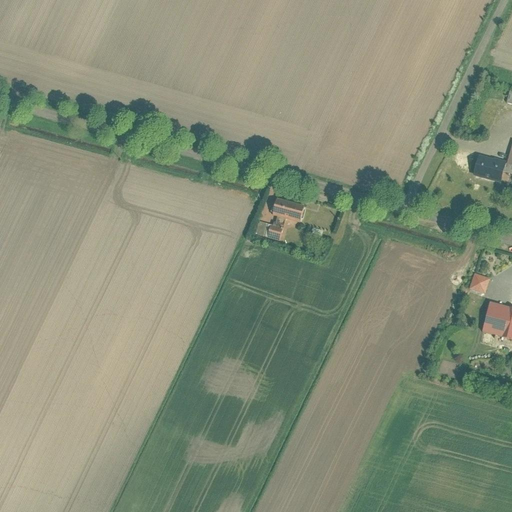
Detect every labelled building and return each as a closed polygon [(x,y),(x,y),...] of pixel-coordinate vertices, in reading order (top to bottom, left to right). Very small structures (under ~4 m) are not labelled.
[(474,177),(502,186),(505,174),(508,165),(480,157),(474,177)] [(306,207),(278,199),(273,217),(301,224),(306,207)] [(280,243),(283,230),(271,227),(268,240),(280,243)] [(472,292),(486,296),(491,279),(476,276),(472,292)] [(511,330),(511,309),(492,305),(484,334),(509,340),(511,330)] [(456,379),(461,366),(443,359),(438,371),(456,379)]
